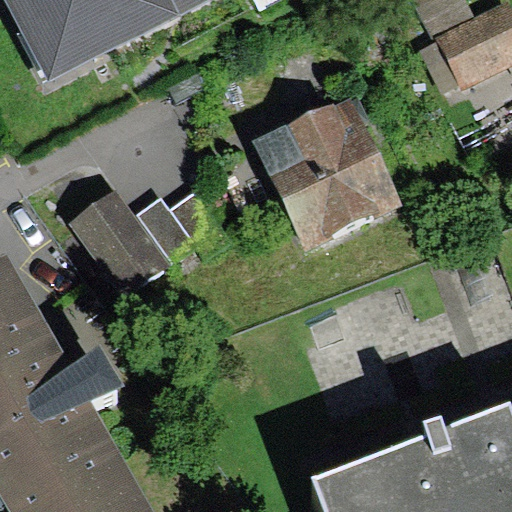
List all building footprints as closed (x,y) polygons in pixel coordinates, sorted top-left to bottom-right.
[(4,0),(46,81),(204,0),(4,0)] [(255,0),(268,24),(313,0),(255,0)] [(407,40),(436,102),(511,66),(511,49),(490,2),(407,40)] [(253,141),(304,251),(399,207),(347,97),(253,141)] [(71,226),(122,297),(168,265),(117,194),(71,226)] [(165,198),(139,215),(172,263),(199,244),(207,256),(226,244),(193,196),(173,210),(165,198)] [(0,477),(18,511),(152,511),(97,410),(122,396),(104,363),(78,378),(18,267),(0,276),(0,477)] [(511,511),(511,439),(506,423),(312,497),(317,511),(511,511)]
